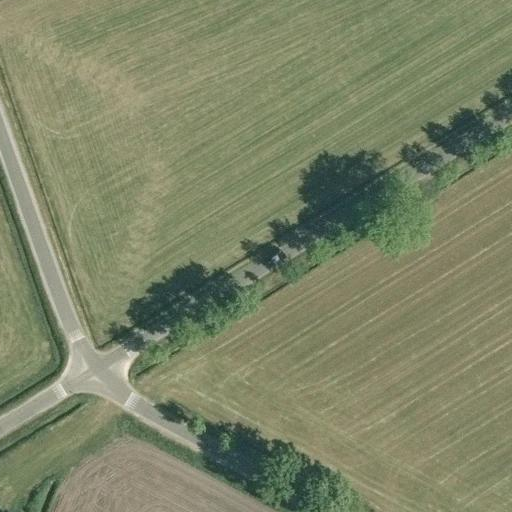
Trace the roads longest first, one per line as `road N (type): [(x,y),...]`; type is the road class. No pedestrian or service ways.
road 1 (unclassified): [(90,371),(511,113)]
road 2 (unclassified): [(332,511),(90,371)]
road 3 (unclassified): [(90,371),(0,127)]
